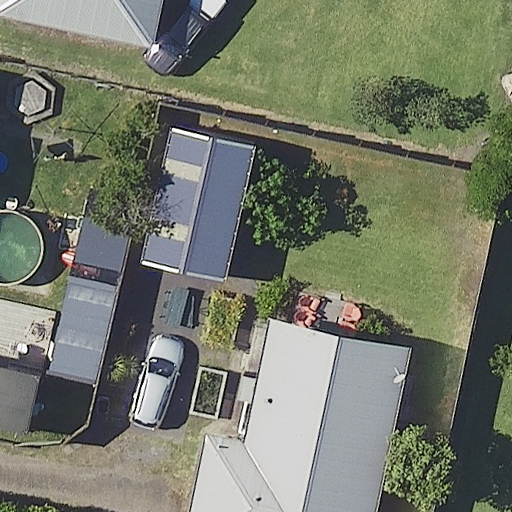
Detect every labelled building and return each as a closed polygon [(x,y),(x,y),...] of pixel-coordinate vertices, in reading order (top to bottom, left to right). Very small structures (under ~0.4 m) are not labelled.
[(0,0),(0,12),(139,39),(147,0),(0,0)] [(241,143),(155,124),(126,257),(212,276),(241,143)] [(102,285),(52,276),(34,367),(84,377),(102,285)] [(357,511),(395,329),(242,297),(216,424),(198,421),(178,511),(357,511)] [(32,376),(0,374),(0,422),(29,424),(32,376)]
